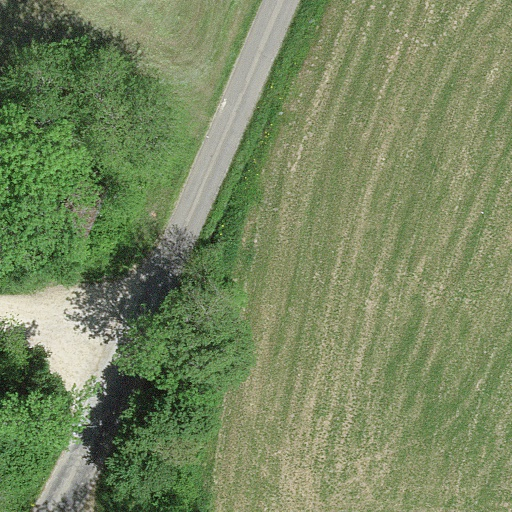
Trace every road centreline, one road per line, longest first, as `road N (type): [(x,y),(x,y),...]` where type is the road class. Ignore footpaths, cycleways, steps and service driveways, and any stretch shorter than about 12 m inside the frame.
road 1 (unclassified): [(280,0),(59,511)]
road 2 (track): [(0,287),(132,350)]
